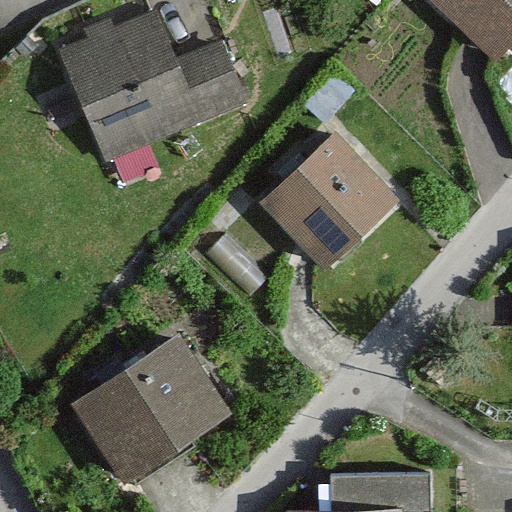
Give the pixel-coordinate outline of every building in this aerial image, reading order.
[(511,0),(435,0),(499,59),(511,45),(511,0)] [(62,45),(113,158),(256,94),(226,27),(171,51),(151,5),(62,45)] [(260,202),(325,276),(408,203),(343,129),(260,202)] [(74,400),(131,480),(233,410),(177,328),(74,400)] [(338,506),(302,506),(302,511),(427,511),(427,481),(338,482),(338,506)]
